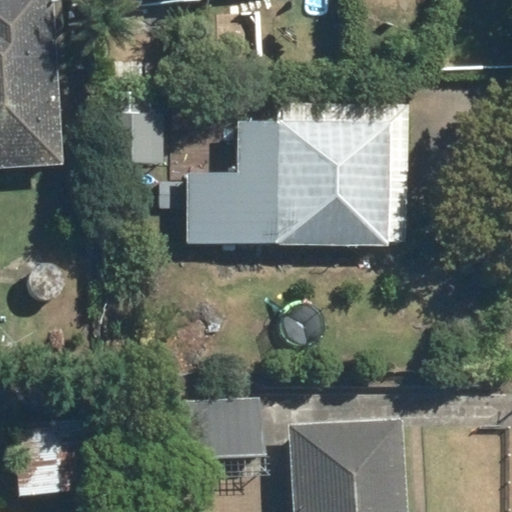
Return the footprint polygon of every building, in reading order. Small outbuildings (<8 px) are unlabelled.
[(0,0),(0,171),(55,168),(45,0),(0,0)] [(382,250),(384,126),(233,124),(233,174),(180,174),(179,247),(382,250)] [(53,266),(43,264),(34,267),(27,274),(25,284),(28,293),(35,300),(45,302),(54,299),(61,292),(63,282),(60,273),(53,266)] [(258,458),(254,398),(182,402),(186,463),(258,458)] [(98,488),(90,415),(4,425),(12,498),(98,488)] [(402,511),(398,420),(284,426),(287,511),(402,511)]
